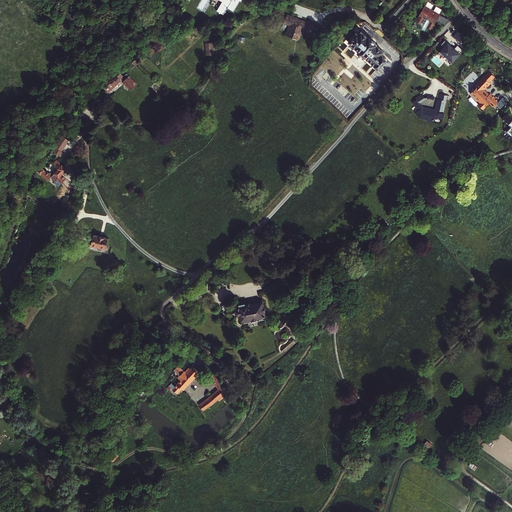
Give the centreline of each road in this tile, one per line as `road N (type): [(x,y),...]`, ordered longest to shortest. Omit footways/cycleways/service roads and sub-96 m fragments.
road 1 (track): [(358,411),(337,343),(343,302),(460,178),(488,157),(511,152)]
road 2 (track): [(113,511),(108,481),(117,465),(154,448),(197,459),(218,455),(248,411)]
road 3 (track): [(511,292),(382,410)]
road 4 (track): [(343,302),(258,424),(248,411)]
road 5 (track): [(382,410),(358,411),(328,511)]
